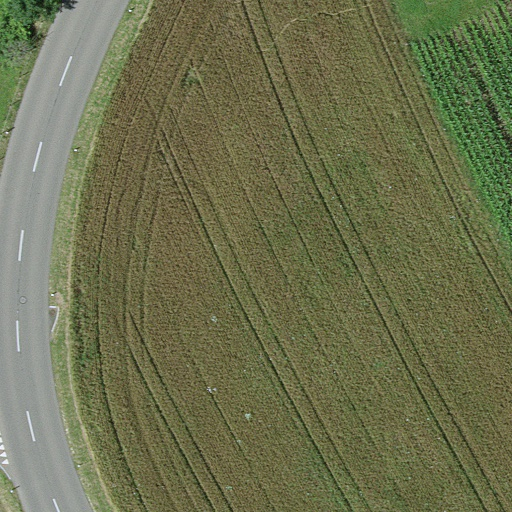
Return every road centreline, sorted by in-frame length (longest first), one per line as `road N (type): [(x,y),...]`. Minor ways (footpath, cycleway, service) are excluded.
road 1 (tertiary): [(96,0),(48,119),(18,248),(21,383)]
road 2 (tertiary): [(21,383),(59,511)]
